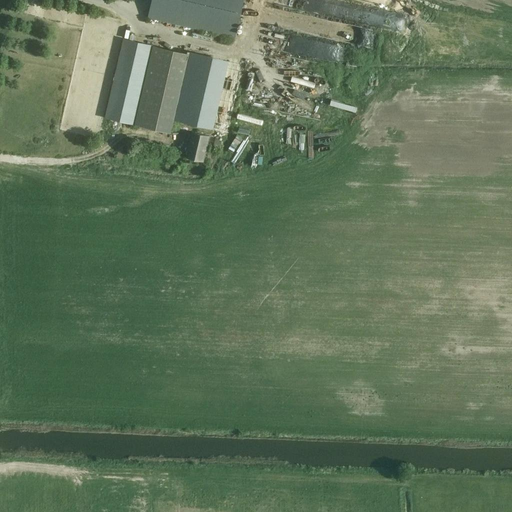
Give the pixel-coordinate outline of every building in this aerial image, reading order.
[(152,0),(148,17),(235,38),(243,0),(152,0)] [(105,117),(135,124),(171,133),(174,119),(189,54),(124,38),(105,117)] [(189,54),(174,119),(212,128),(228,61),(189,52),(189,54)] [(247,66),(249,66),(249,75),(260,75),(259,55),(247,55),(247,66)] [(192,132),(186,158),(203,162),(209,136),(192,132)]
